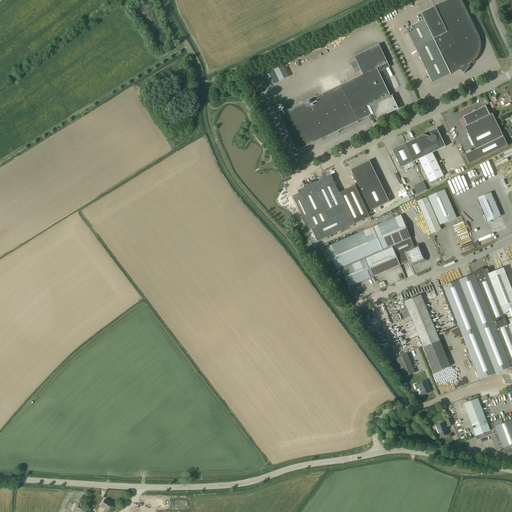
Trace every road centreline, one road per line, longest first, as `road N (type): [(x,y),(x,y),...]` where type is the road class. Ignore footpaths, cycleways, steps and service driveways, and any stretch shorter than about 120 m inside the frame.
road 1 (tertiary): [(0,478),(202,486),(378,453)]
road 2 (unclassified): [(326,164),(511,73)]
road 3 (unclassified): [(378,453),(373,429),(381,413),(511,380)]
road 4 (unclassified): [(373,300),(511,240)]
road 5 (tertiary): [(378,453),(408,450),(511,469)]
